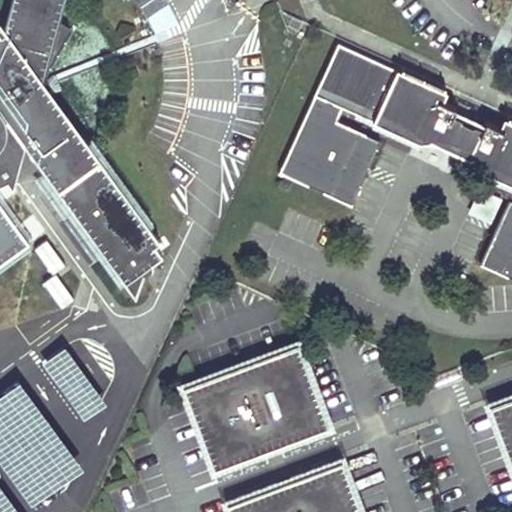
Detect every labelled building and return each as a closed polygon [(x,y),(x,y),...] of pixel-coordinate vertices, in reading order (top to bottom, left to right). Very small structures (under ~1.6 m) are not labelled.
[(0,266),(23,250),(0,217),(0,179),(10,192),(22,151),(132,301),(144,272),(159,261),(151,251),(157,247),(82,145),(53,133),(48,135),(45,128),(54,124),(44,100),(41,86),(71,34),(38,14),(47,0),(63,9),(65,0),(10,0),(0,33),(0,266)] [(420,82),(335,43),(274,174),(351,210),(381,145),(337,125),(343,112),(418,145),(427,143),(477,165),(484,175),(511,187),(511,203),(505,200),(476,266),(511,281),(511,134),(483,122),(480,128),(471,124),(468,126),(460,123),(459,118),(452,115),(454,109),(415,91),(420,82)] [(53,133),(82,145),(51,98),(52,94),(47,87),(44,100),(54,124),(45,128),(48,135),(53,133)] [(52,272),(64,264),(46,238),(34,247),(52,272)] [(62,306),(74,297),(55,273),(43,282),(62,306)] [(298,341),(182,385),(213,468),(264,449),(262,442),(275,437),(278,444),(329,425),(298,341)] [(105,402),(64,345),(41,362),(82,419),(105,402)] [(82,463),(18,379),(0,393),(0,461),(30,502),(82,463)] [(511,395),(488,404),(511,469),(511,395)] [(225,501),(229,511),(361,511),(341,458),(290,477),(293,484),(279,490),(276,482),(225,501)] [(20,511),(0,484),(0,511),(20,511)]
